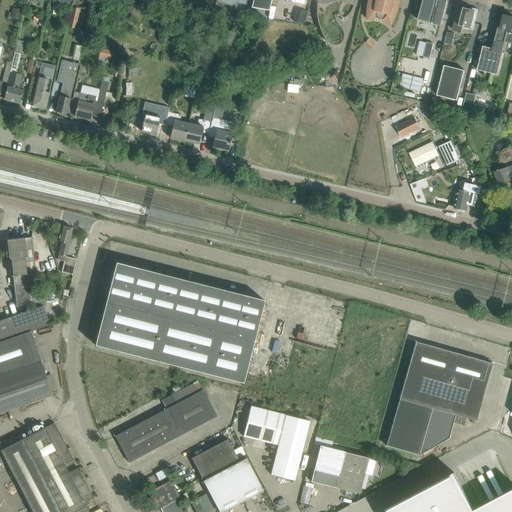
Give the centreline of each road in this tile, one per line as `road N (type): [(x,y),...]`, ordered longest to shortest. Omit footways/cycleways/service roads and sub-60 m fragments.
road 1 (residential): [(511,230),(0,112)]
road 2 (unclassified): [(511,335),(98,224)]
road 3 (unclassified): [(131,511),(81,398),(74,349),(98,224)]
road 4 (track): [(511,265),(302,215)]
